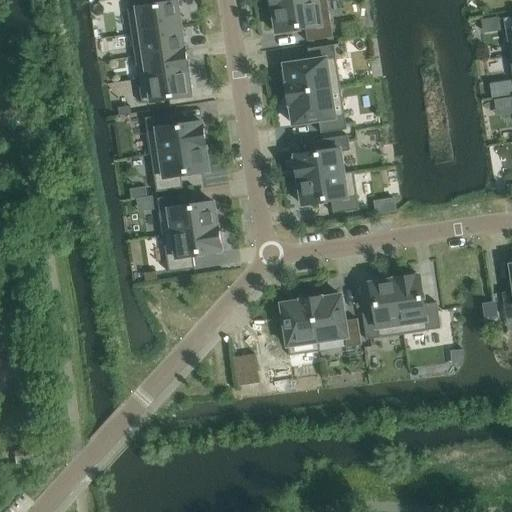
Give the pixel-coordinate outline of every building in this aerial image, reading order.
[(132,35),(182,28),(178,3),(157,6),(149,7),(141,9),(139,0),(131,0),(133,10),(128,11),(132,35)] [(139,0),(141,9),(149,7),(147,0),(139,0)] [(328,1),(327,0),(271,0),(273,10),(328,1)] [(328,1),(273,10),(277,35),(306,30),(307,43),(334,39),(328,1)] [(132,35),(135,58),(185,50),(182,28),(132,35)] [(287,86),(289,96),(341,88),(335,46),(308,50),(310,62),(285,66),(288,86),(287,86)] [(135,58),(139,80),(189,73),(186,50),(185,50),(135,58)] [(192,98),(189,73),(139,80),(143,105),(192,98)] [(347,131),(341,88),(289,96),(290,107),(291,106),(294,126),(319,122),(321,135),(347,131)] [(511,98),(497,99),(498,113),(511,112),(511,98)] [(119,109),(120,117),(132,115),(131,107),(119,109)] [(172,115),(146,119),(152,156),(207,148),(203,127),(202,123),(174,128),(172,115)] [(300,182),(354,174),(354,173),(344,174),(341,153),(351,152),(348,137),(322,141),(324,153),(296,157),(296,161),(299,182),(300,182)] [(207,148),(152,156),(157,193),(183,189),(182,177),(210,173),(206,148),(207,148)] [(360,211),(354,174),(300,182),(303,207),(332,202),(334,215),(360,211)] [(184,196),(158,200),(164,237),(218,228),(215,204),(186,208),(184,196)] [(218,228),(164,237),(169,274),(196,270),(194,257),(222,253),(222,249),(219,228),(218,228)] [(511,271),(511,292),(503,294),(507,320),(511,319),(511,266),(511,267),(511,271)] [(145,274),(146,282),(158,281),(157,273),(145,274)] [(417,277),(396,280),(396,281),(404,335),(441,330),(437,303),(425,305),(421,277),(417,278),(417,277)] [(375,313),(363,315),(367,341),(404,335),(396,281),(371,284),(375,313)] [(322,299),(312,300),(320,353),(321,352),(320,343),(346,339),(347,348),(362,346),(358,320),(346,322),(342,296),(322,299)] [(284,320),(280,321),(282,333),(286,332),(290,357),(320,353),(312,300),(302,302),(302,303),(282,306),(284,320)] [(256,355),(234,359),(238,388),(260,384),(256,355)]
